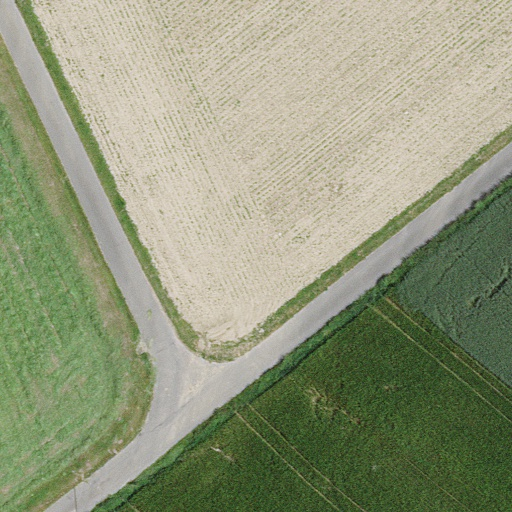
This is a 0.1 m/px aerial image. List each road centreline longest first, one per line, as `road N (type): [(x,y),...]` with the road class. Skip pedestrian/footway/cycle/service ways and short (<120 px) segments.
road 1 (unclassified): [(2,0),(165,343),(176,390),(167,431),(63,511)]
road 2 (track): [(176,390),(224,387),(511,158)]
